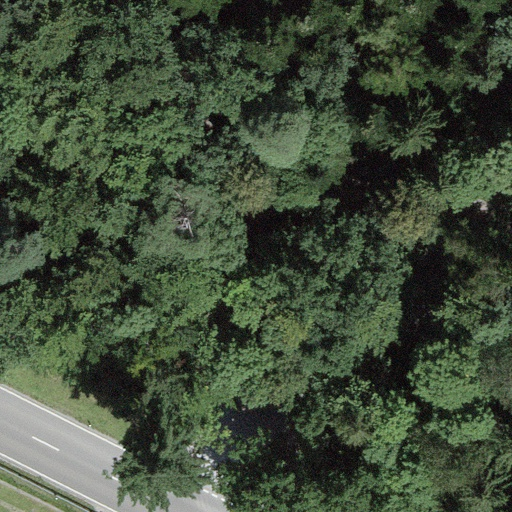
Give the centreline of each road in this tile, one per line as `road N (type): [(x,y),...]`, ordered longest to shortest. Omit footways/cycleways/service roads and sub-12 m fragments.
road 1 (track): [(160,0),(201,112),(244,187),(409,206),(457,230),(511,165)]
road 2 (track): [(227,511),(273,440),(457,230)]
road 3 (track): [(217,511),(224,420),(218,229),(244,187)]
road 4 (primary): [(0,422),(178,511)]
